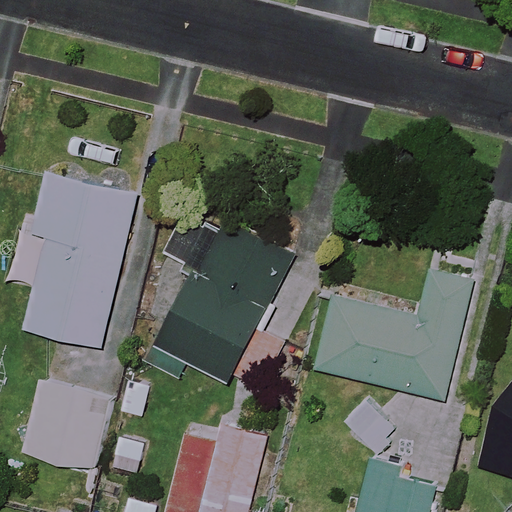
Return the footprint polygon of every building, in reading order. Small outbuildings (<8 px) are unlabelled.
[(142,190),(48,170),(32,242),(44,245),(26,326),(109,344),(142,190)] [(190,362),(241,384),(298,253),(215,216),(152,360),(185,374),(190,362)] [(475,279),(429,267),(419,309),(335,288),(315,365),(444,398),(475,279)] [(112,393),(43,378),(28,453),(97,467),(112,393)] [(511,379),(505,388),(483,464),(511,471),(511,379)] [(250,511),(268,433),(223,423),(219,441),(186,434),(168,511),(250,511)] [(431,511),(442,477),(373,456),(355,511),(431,511)]
